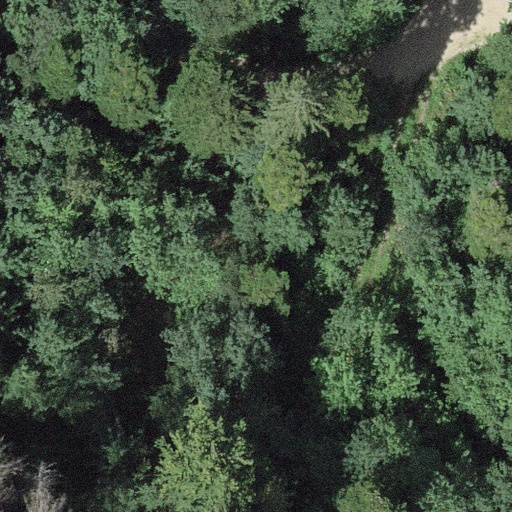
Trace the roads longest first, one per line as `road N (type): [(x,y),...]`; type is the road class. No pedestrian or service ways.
road 1 (track): [(431,54),(399,156),(331,319),(287,473),(260,511)]
road 2 (track): [(431,54),(275,90),(194,77),(47,0)]
